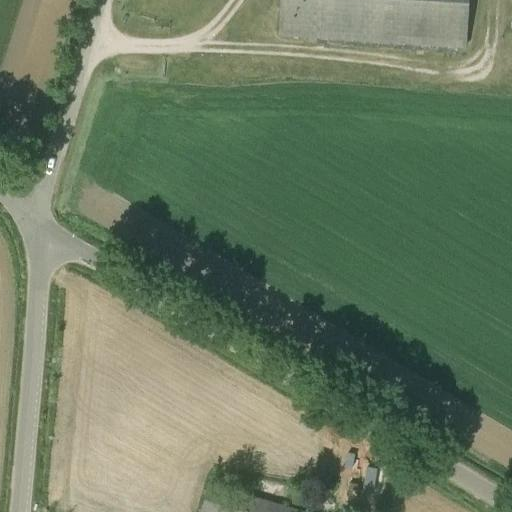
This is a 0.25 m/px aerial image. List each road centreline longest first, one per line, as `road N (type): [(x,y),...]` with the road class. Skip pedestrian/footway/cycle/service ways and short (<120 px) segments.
road 1 (unclassified): [(511,506),(40,227)]
road 2 (tertiary): [(21,511),(40,227)]
road 3 (unclassified): [(22,211),(43,183),(99,0)]
